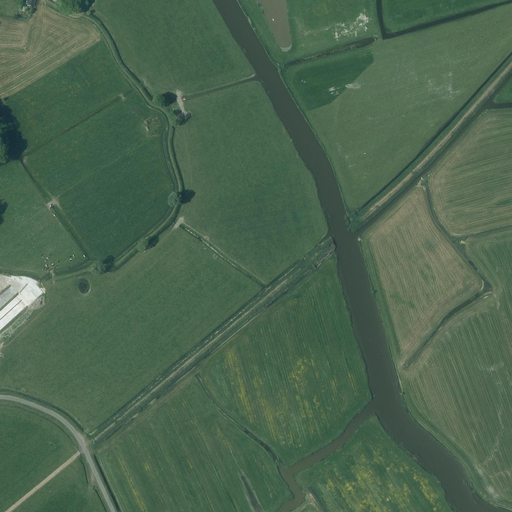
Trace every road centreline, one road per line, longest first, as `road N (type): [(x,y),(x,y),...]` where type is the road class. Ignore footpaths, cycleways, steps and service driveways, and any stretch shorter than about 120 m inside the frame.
road 1 (track): [(44,0),(96,25),(126,74),(165,110),(179,192),(169,217),(116,263),(20,285)]
road 2 (unclassified): [(112,511),(63,420),(0,397)]
